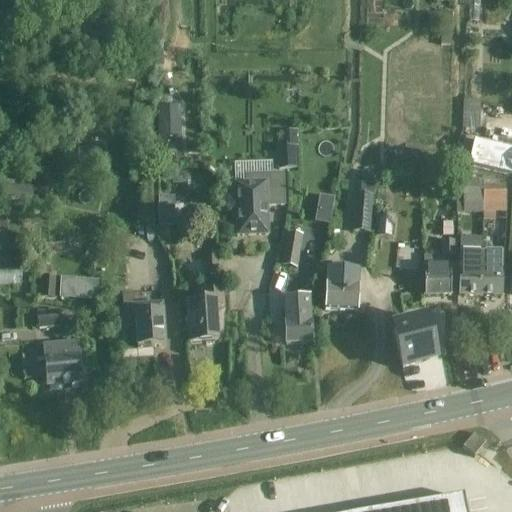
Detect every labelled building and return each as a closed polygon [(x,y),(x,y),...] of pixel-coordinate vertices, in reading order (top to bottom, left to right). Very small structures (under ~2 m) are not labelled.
[(451,15),(425,15),(426,27),(451,27),(451,15)] [(179,107),(158,108),(159,138),(180,137),(179,107)] [(511,143),(464,144),(464,170),(511,169),(511,143)] [(105,146),(78,147),(78,166),(105,165),(105,146)] [(295,171),(294,151),(277,152),(278,172),(295,171)] [(172,156),(163,156),(163,168),(172,168),(172,156)] [(409,166),(390,170),(391,176),(410,173),(409,166)] [(374,175),(361,174),(359,194),(372,195),(374,175)] [(283,209),(282,176),(246,178),(246,186),(234,186),(236,239),(267,238),(266,209),(283,209)] [(466,184),(463,184),(464,206),(481,205),(480,188),(480,183),(466,184)] [(482,188),(480,188),(481,205),(481,210),(481,212),(505,211),(504,188),(494,188),(494,184),(482,184),(482,188)] [(369,198),(353,198),(351,234),(367,234),(369,198)] [(394,219),(376,217),(374,239),(392,240),(394,219)] [(333,220),(333,229),(341,230),(342,220),(333,220)] [(451,239),(451,224),(441,225),(442,239),(451,239)] [(287,235),(282,266),(285,267),(297,268),(303,238),(287,235)] [(460,253),(459,297),(479,298),(480,262),(480,256),(480,241),(460,240),(460,253)] [(454,256),(453,244),(442,244),(442,256),(454,256)] [(480,262),(479,298),(501,298),(501,276),(502,276),(502,256),(492,256),(480,256),(480,262)] [(430,268),(430,258),(424,258),(424,298),(450,298),(450,268),(430,268)] [(218,276),(217,260),(204,260),(204,276),(218,276)] [(358,274),(327,273),(325,312),(356,313),(358,274)] [(57,279),(42,278),(41,300),(55,301),(57,279)] [(60,281),(58,301),(97,304),(98,283),(60,281)] [(223,310),(222,293),(201,294),(202,305),(186,306),(189,347),(217,345),(215,310),(223,310)] [(133,309),(132,294),(121,295),(124,333),(135,332),(137,351),(164,349),(161,307),(133,309)] [(311,345),(308,301),(282,302),(285,347),(311,345)] [(56,313),(41,312),(40,322),(55,324),(56,313)] [(436,363),(426,323),(406,328),(407,334),(393,337),(402,372),(418,368),(417,363),(423,362),(424,366),(436,363)] [(82,386),(78,345),(43,348),(46,389),(82,386)] [(485,444),(473,435),(462,450),(474,459),(485,444)] [(433,505),(416,508),(416,511),(465,511),(463,499),(433,505)]
